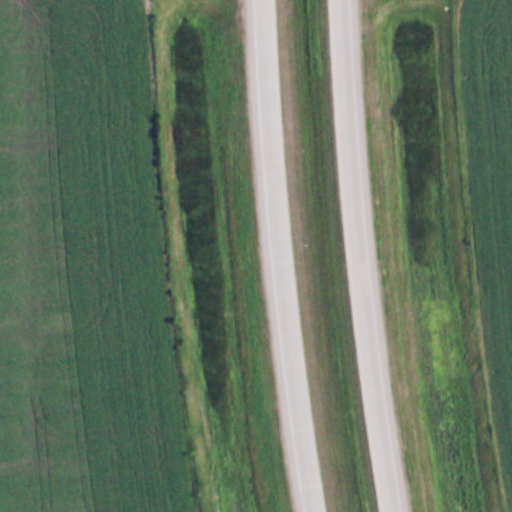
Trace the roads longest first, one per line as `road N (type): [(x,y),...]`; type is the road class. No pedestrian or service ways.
road 1 (motorway): [(267,0),(294,383),(319,511)]
road 2 (motorway): [(393,511),(351,182),(345,0)]
